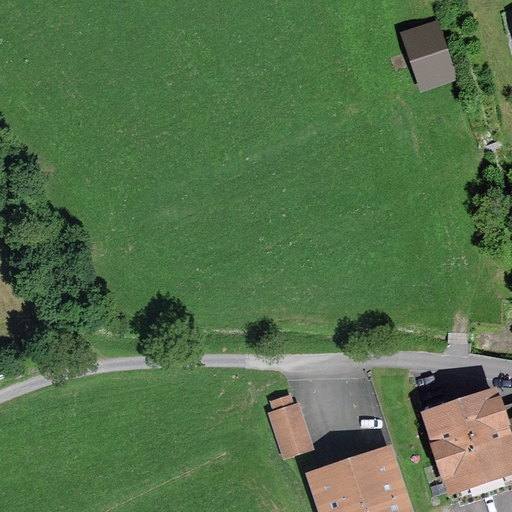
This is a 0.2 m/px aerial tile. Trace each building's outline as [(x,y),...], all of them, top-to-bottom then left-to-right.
[(409,36),(425,85),(452,76),(435,27),(409,36)] [(285,457),(310,449),(296,406),(291,408),(288,399),(274,404),(276,413),(271,414),(285,457)] [(511,421),(498,426),(494,412),(490,400),(432,419),(459,502),(511,484),(511,421)] [(511,405),(494,412),(498,426),(511,421),(511,405)] [(399,511),(383,462),(321,482),(331,511),(399,511)]
